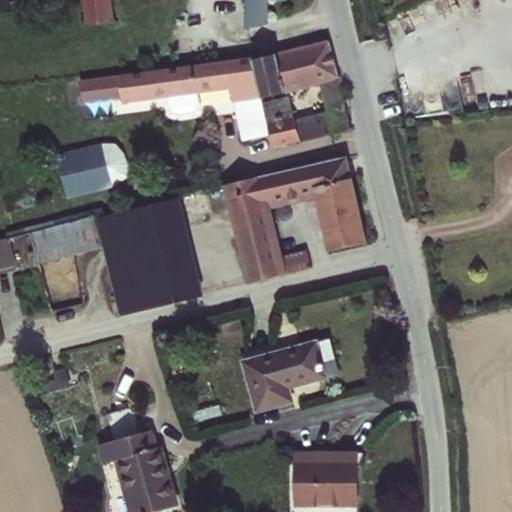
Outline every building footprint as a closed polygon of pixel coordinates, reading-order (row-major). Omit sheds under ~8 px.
[(111,20),(109,0),(79,0),(81,21),(111,20)] [(343,84),(335,40),(284,45),(284,53),(242,58),(251,97),(343,84)] [(242,58),(112,73),(114,96),(201,88),(199,79),(223,75),(226,101),(251,97),(242,58)] [(352,131),(345,96),(325,100),(329,121),(286,127),(284,119),(258,125),(263,148),(352,131)] [(55,152),(64,196),(130,182),(120,138),(55,152)] [(344,268),(374,257),(357,158),(235,186),(260,291),(285,284),(268,219),(341,203),(352,243),(337,248),(344,268)] [(4,242),(0,243),(0,264),(9,262),(4,242)] [(315,379),(307,352),(227,375),(239,421),(283,409),(278,389),(315,379)] [(148,483),(128,410),(70,425),(76,450),(89,446),(102,495),(148,483)] [(351,500),(353,458),(296,455),(293,497),(351,500)]
